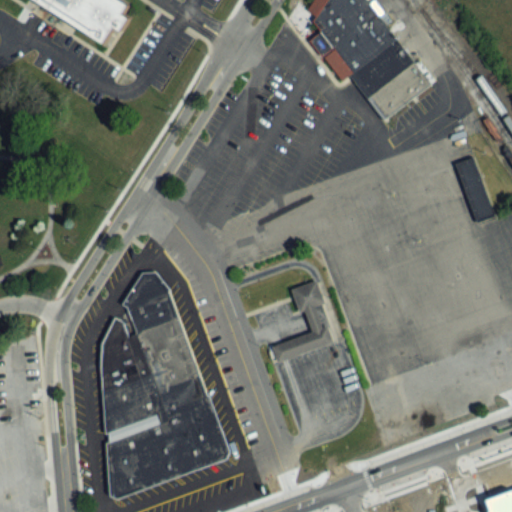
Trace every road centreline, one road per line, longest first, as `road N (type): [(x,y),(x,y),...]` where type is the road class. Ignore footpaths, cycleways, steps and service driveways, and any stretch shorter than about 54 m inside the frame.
road 1 (tertiary): [(65,505),(70,458),(61,360),(69,319),(275,0)]
road 2 (tertiary): [(251,0),(50,330),(54,458),(65,505)]
road 3 (residential): [(292,497),(207,268),(167,217),(132,194)]
road 4 (primary): [(346,491),(511,430)]
road 5 (primary): [(468,434),(342,479)]
